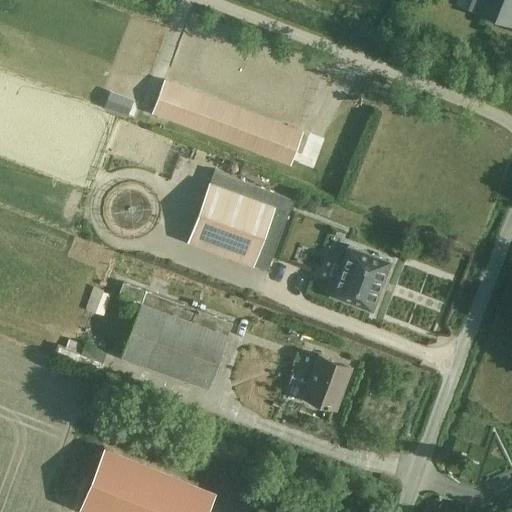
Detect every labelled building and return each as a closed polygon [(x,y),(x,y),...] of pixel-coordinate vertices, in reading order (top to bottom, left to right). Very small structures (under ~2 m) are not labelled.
[(511,0),(481,0),(477,10),(508,23),(511,12),(511,0)] [(291,163),(303,131),(164,79),(152,112),(291,163)] [(267,270),(294,199),(214,170),(210,182),(209,181),(187,240),(195,243),(238,259),(267,270)] [(330,251),(338,232),(324,226),(317,245),(330,251)] [(349,245),(331,293),(372,309),(390,260),(349,245)] [(208,387),(232,322),(123,282),(118,296),(140,304),(121,356),(208,387)] [(106,294),(96,290),(89,309),(100,313),(106,294)] [(69,337),(66,345),(81,351),(84,342),(69,337)] [(335,407),(351,365),(318,353),(303,395),(335,407)] [(240,464),(247,449),(209,434),(203,449),(240,464)] [(91,511),(206,511),(215,492),(103,446),(79,507),(91,511)]
